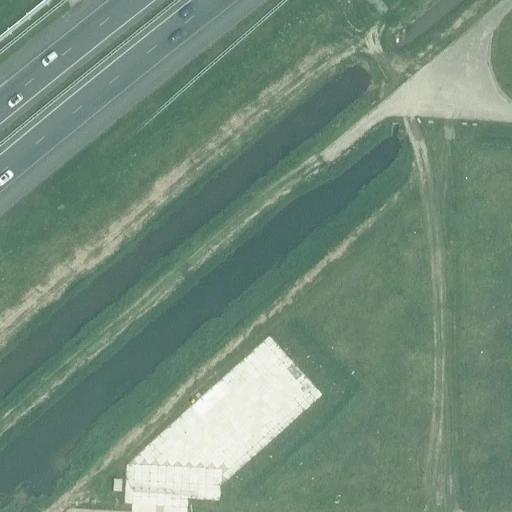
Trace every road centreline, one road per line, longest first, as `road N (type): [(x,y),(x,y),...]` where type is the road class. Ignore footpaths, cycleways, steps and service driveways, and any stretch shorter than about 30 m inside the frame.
road 1 (motorway): [(0,171),(212,0)]
road 2 (motorway): [(130,0),(0,105)]
road 3 (unclassified): [(511,119),(390,112)]
